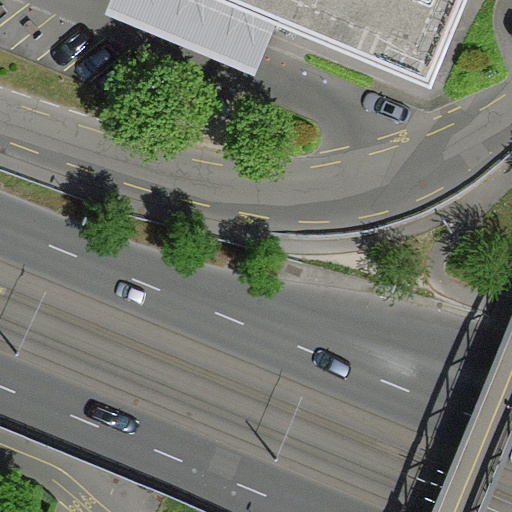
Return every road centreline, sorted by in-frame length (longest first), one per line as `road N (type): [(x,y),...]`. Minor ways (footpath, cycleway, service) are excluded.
road 1 (unclassified): [(511,113),(400,178),(298,194),(208,186),(0,118)]
road 2 (primary): [(511,432),(205,306)]
road 3 (primary): [(0,389),(289,508)]
road 4 (primary): [(511,361),(205,306)]
road 5 (primary): [(205,306),(0,222)]
